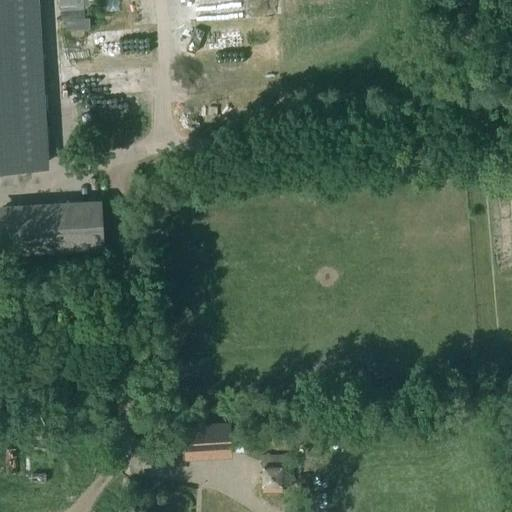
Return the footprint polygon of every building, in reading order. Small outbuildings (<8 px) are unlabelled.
[(0,0),(0,166),(44,164),(34,0),(0,0)] [(62,0),(63,25),(90,24),(89,0),(90,0),(62,0)] [(196,23),(206,46),(243,29),(230,0),(203,0),(211,16),(196,23)] [(107,243),(105,190),(0,194),(0,238),(0,247),(107,243)] [(265,456),(264,488),(284,488),(285,457),(265,456)]
